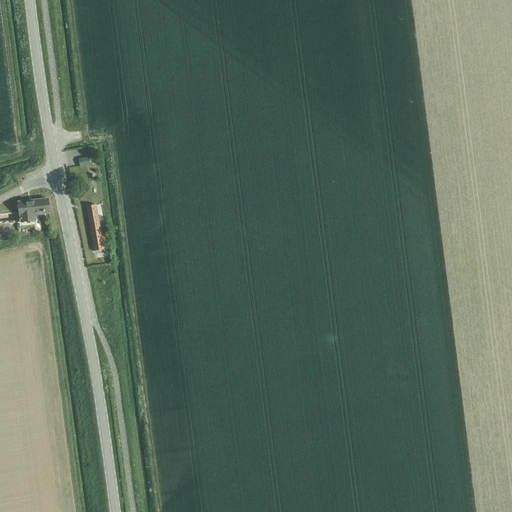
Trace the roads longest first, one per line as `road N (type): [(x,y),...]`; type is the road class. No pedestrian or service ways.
road 1 (secondary): [(113,511),(89,330),(57,175)]
road 2 (secondary): [(57,175),(30,0)]
